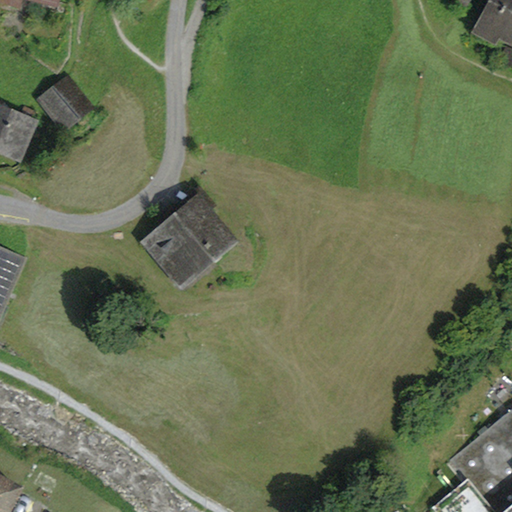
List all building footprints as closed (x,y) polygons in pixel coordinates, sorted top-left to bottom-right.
[(511,0),(492,0),(491,3),(511,14),(511,0)] [(502,36),(511,41),(511,14),(491,3),(475,34),(497,46),(502,36)] [(511,67),(511,65),(511,50),(507,48),(500,62),(511,67)] [(39,98),(62,128),(91,107),(66,77),(39,98)] [(0,150),(18,157),(34,119),(32,118),(35,111),(24,107),(20,115),(0,106),(0,150)] [(156,223),(164,233),(198,204),(204,210),(210,205),(196,190),(156,223)] [(164,233),(150,245),(177,276),(206,252),(212,259),(231,243),(204,210),(198,204),(164,233)] [(0,309),(2,305),(21,262),(0,252),(0,309)] [(177,276),(185,286),(214,262),(212,259),(206,252),(177,276)] [(0,329),(9,308),(2,305),(0,309),(0,329)] [(511,410),(450,461),(468,482),(468,481),(492,511),(507,511),(511,508),(511,410)] [(0,511),(8,511),(19,492),(0,481),(0,511)] [(438,511),(511,511),(511,508),(507,511),(492,511),(468,481),(468,482),(435,508),(438,511)]
